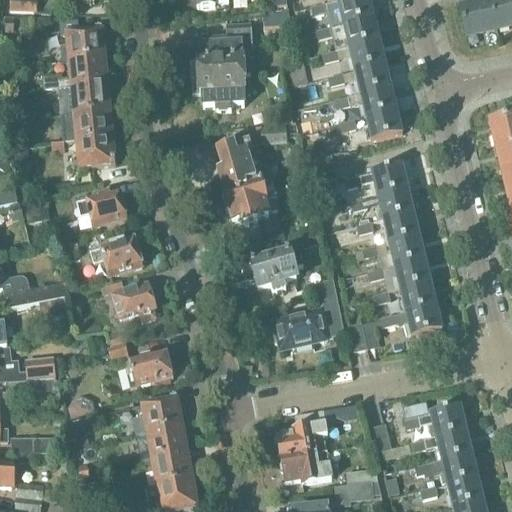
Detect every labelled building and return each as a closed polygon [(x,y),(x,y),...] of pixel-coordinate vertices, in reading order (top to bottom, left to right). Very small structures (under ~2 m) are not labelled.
[(61,0),(87,3),(86,3),(86,4),(86,5),(87,5),(87,6),(87,7),(88,7),(88,8),(89,8),(90,8),(91,8),(92,8),(93,8),(93,7),(94,6),(94,5),(94,4),(95,4),(94,0),(61,0)] [(195,0),(198,14),(215,11),(215,9),(228,7),(227,0),(195,0)] [(285,0),(270,0),(272,10),(287,8),(285,0)] [(336,5),(310,12),(313,21),(327,17),(331,31),(331,33),(343,30),(374,23),(368,0),(364,0),(337,6),(336,5)] [(476,0),(477,5),(460,9),(466,38),(483,34),(483,29),(493,26),(488,2),(487,0),(476,0)] [(511,0),(497,0),(488,2),(493,26),(494,26),(495,31),(511,28),(511,22),(511,0)] [(9,1),(8,16),(36,17),(36,2),(9,1)] [(310,12),(295,15),(297,25),(313,21),(310,12)] [(6,22),(5,34),(13,35),(14,22),(6,22)] [(343,30),(331,33),(333,41),(336,55),(337,56),(348,53),(380,46),(374,23),(343,30)] [(78,24),(60,26),(61,39),(67,39),(68,48),(62,49),(63,66),(69,65),(69,66),(105,63),(102,34),(102,33),(101,32),(100,32),(99,32),(98,32),(97,33),(97,34),(96,34),(96,35),(79,36),(78,24)] [(198,65),(190,65),(191,82),(243,79),(250,79),(249,62),(249,61),(252,61),(251,29),(227,30),(227,44),(212,45),(212,49),(199,50),(200,64),(198,64),(198,65)] [(331,31),(316,35),(318,44),(333,41),(331,33),(331,31)] [(380,46),(348,53),(354,77),(386,70),(380,46)] [(336,55),(322,58),(324,67),(338,64),(337,56),(336,55)] [(58,81),(41,83),(42,96),(58,94),(71,93),(107,89),(105,63),(69,66),(71,83),(58,84),(58,81)] [(302,68),(289,79),(292,91),(307,88),(302,68)] [(386,70),(354,77),(359,98),(391,91),(386,70)] [(342,78),(327,81),(330,91),(344,87),(342,78)] [(243,79),(191,82),(192,98),(200,97),(200,98),(202,98),(202,112),(215,111),(215,115),(231,115),(231,110),(244,110),(244,109),(243,79)] [(71,93),(58,94),(61,121),(74,120),(110,117),(107,89),(71,93)] [(359,98),(333,105),(335,114),(361,108),(365,122),(397,115),(391,91),(359,98)] [(290,108),(270,111),(270,115),(272,126),(272,131),(282,129),(282,130),(293,129),(290,108)] [(397,115),(365,122),(371,146),(402,138),(397,115)] [(74,120),(61,121),(63,148),(76,146),(113,142),(112,138),(110,117),(74,120)] [(490,124),(489,124),(495,151),(511,146),(511,119),(490,125),(490,124)] [(353,125),(339,128),(341,137),(356,134),(353,125)] [(19,126),(8,128),(12,148),(23,146),(19,126)] [(238,149),(217,155),(218,159),(223,173),(218,175),(221,183),(222,189),(227,187),(230,195),(271,183),(265,164),(256,167),(251,151),(262,147),(262,149),(286,147),(285,134),(289,134),(289,138),(297,137),(295,129),(293,129),(282,130),(283,131),(261,133),(234,134),(238,149)] [(76,146),(63,148),(66,175),(79,174),(115,170),(113,142),(76,146)] [(511,146),(495,151),(502,178),(511,175),(511,146)] [(63,148),(51,149),(52,157),(64,156),(63,148)] [(31,152),(14,154),(19,177),(31,176),(31,152)] [(329,158),(304,164),(307,176),(332,170),(329,158)] [(332,170),(307,176),(310,188),(335,182),(332,170)] [(370,178),(344,184),(347,193),(373,187),(376,202),(408,194),(402,170),(370,178)] [(511,175),(502,178),(509,206),(511,205),(511,175)] [(232,203),(224,205),(228,216),(229,215),(232,227),(237,226),(238,227),(239,227),(240,227),(241,230),(245,228),(245,229),(255,226),(255,224),(269,219),(268,217),(269,216),(280,213),(276,203),(276,201),(277,201),(271,183),(230,195),(231,199),(232,203)] [(408,194),(376,202),(382,224),(414,216),(408,194)] [(85,206),(78,208),(81,221),(89,220),(92,232),(126,223),(126,220),(126,217),(124,211),(123,208),(120,195),(85,204),(85,206)] [(43,202),(21,207),(26,230),(48,225),(43,202)] [(364,204),(350,207),(352,216),(367,213),(364,204)] [(20,206),(11,209),(15,226),(24,224),(20,206)] [(414,216),(382,224),(387,247),(419,239),(414,216)] [(371,227),(356,230),(358,240),(373,236),(371,227)] [(419,239),(387,247),(393,270),(425,263),(419,239)] [(109,251),(90,257),(95,270),(103,267),(108,282),(143,271),(142,268),(144,264),(141,258),(138,256),(133,242),(120,247),(119,244),(108,248),(109,251)] [(285,246),(277,249),(280,257),(300,250),(298,242),(285,246)] [(76,244),(58,248),(61,260),(78,256),(76,244)] [(376,250),(361,254),(364,263),(378,260),(376,250)] [(243,270),(241,273),(244,285),(250,286),(255,285),(258,295),(270,292),(272,297),(285,293),(284,288),(297,284),(295,277),(298,276),(297,271),(303,270),(298,254),(243,270)] [(425,263),(393,270),(399,293),(430,286),(425,263)] [(381,274),(367,277),(369,286),(384,283),(381,274)] [(0,293),(2,293),(6,313),(18,311),(37,307),(68,301),(65,287),(30,295),(28,286),(26,283),(23,281),(20,281),(1,285),(1,284),(0,282),(0,281),(0,293)] [(275,328),(272,331),(275,340),(279,342),(282,353),(296,350),(301,350),(306,349),(312,346),(325,342),(331,341),(329,336),(336,334),(339,346),(345,344),(342,333),(332,284),(308,290),(308,292),(312,305),(314,313),(274,323),(275,328)] [(430,286),(399,293),(404,317),(436,309),(430,286)] [(147,290),(113,301),(119,324),(140,319),(142,326),(155,322),(153,315),(154,315),(147,290)] [(387,297),(373,300),(375,310),(389,306),(387,297)] [(63,302),(39,307),(42,324),(67,320),(63,302)] [(379,326),(361,330),(366,350),(378,347),(375,334),(407,327),(410,342),(442,334),(436,309),(404,317),(378,323),(379,326)] [(360,329),(348,331),(354,357),(366,354),(360,329)] [(438,340),(415,346),(417,355),(441,349),(438,340)] [(125,348),(108,353),(111,365),(128,360),(125,348)] [(0,386),(5,386),(5,387),(30,385),(54,384),(52,364),(24,366),(25,379),(18,379),(17,367),(10,368),(8,352),(7,352),(0,352),(0,386)] [(166,356),(129,365),(136,392),(173,383),(172,379),(175,375),(173,367),(169,366),(166,356)] [(0,421),(8,422),(7,404),(12,404),(12,399),(30,399),(30,385),(5,387),(5,396),(0,396),(0,421)] [(142,421),(131,424),(134,439),(182,430),(177,402),(176,401),(175,400),(174,400),(173,400),(172,400),(171,401),(170,402),(170,403),(170,404),(170,405),(140,410),(142,421)] [(67,413),(67,414),(70,423),(93,416),(90,407),(90,406),(89,405),(88,404),(87,403),(86,403),(86,402),(85,402),(84,402),(83,402),(82,401),(81,401),(80,401),(79,401),(78,401),(77,401),(76,402),(75,402),(74,402),(74,403),(73,403),(72,404),(71,404),(71,405),(70,406),(69,407),(69,408),(68,409),(68,410),(67,411),(67,412),(67,413)] [(410,411),(402,413),(403,417),(405,425),(404,425),(407,435),(432,429),(435,442),(466,434),(461,411),(445,415),(432,419),(429,419),(428,414),(427,410),(426,407),(418,409),(410,411)] [(289,438),(277,440),(279,451),(277,454),(278,459),(280,461),(281,464),(326,456),(324,440),(327,439),(325,427),(325,425),(332,423),(330,414),(323,416),(294,421),(296,433),(292,433),(293,437),(289,438)] [(182,430),(134,439),(140,465),(150,464),(187,457),(185,447),(182,430)] [(385,430),(373,432),(379,457),(391,454),(385,430)] [(425,444),(423,445),(425,454),(427,453),(437,451),(441,466),(472,458),(466,434),(435,442),(425,444)] [(56,443),(11,443),(11,457),(56,457),(56,443)] [(423,445),(409,448),(411,457),(425,454),(423,445)] [(281,467),(279,469),(280,474),(283,476),(284,480),(285,487),(301,484),(302,488),(331,483),(329,470),(331,466),(331,461),(328,457),(326,456),(281,464),(281,467)] [(187,457),(150,464),(155,489),(192,483),(187,457)] [(441,466),(414,472),(416,481),(424,480),(424,482),(443,477),(446,489),(478,481),(472,458),(441,466)] [(0,491),(13,492),(15,466),(0,465),(0,491)] [(373,474),(344,477),(345,490),(370,487),(375,486),(373,474)] [(478,481),(446,489),(451,511),(454,511),(483,505),(478,481)] [(155,489),(145,491),(149,511),(187,511),(190,511),(196,511),(197,511),(197,510),(192,483),(155,489)] [(396,483),(386,485),(389,501),(399,498),(396,483)] [(345,490),(332,492),(334,510),(339,509),(338,511),(341,511),(348,511),(348,506),(372,504),(370,487),(345,490)] [(17,488),(16,504),(37,506),(41,506),(42,490),(17,488)] [(435,491),(420,495),(422,504),(437,500),(435,492),(435,491)]
